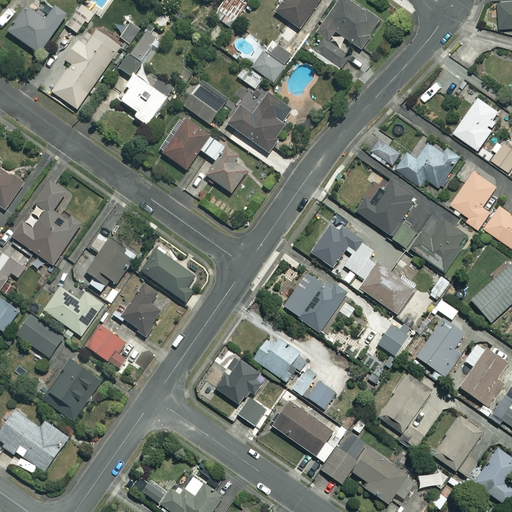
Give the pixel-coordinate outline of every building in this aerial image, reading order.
[(27,0),(6,30),(38,52),(65,12),(47,0),(39,0),(36,6),(27,0)] [(221,0),(208,0),(204,7),(214,13),(221,0)] [(245,6),(236,0),(225,0),(214,15),(230,27),(245,6)] [(283,0),(275,12),(300,29),(320,0),(283,0)] [(338,0),(316,32),(322,36),(312,52),(340,71),(350,55),(328,40),(335,31),(361,49),(380,21),(348,0),(338,0)] [(511,2),(497,3),(499,29),(511,28),(511,2)] [(95,14),(81,4),(66,25),(77,33),(86,20),(89,22),(95,14)] [(171,18),(162,11),(154,22),(163,29),(171,18)] [(141,29),(127,17),(115,32),(129,44),(141,29)] [(121,47),(97,30),(86,45),(78,40),(65,58),(73,63),(53,91),(77,108),(121,47)] [(158,39),(146,31),(120,68),(131,76),(158,39)] [(292,56),(271,41),(252,69),(273,83),(292,56)] [(261,77),(245,66),(238,77),(254,88),(261,77)] [(442,69),(431,86),(453,100),(464,83),(442,69)] [(167,97),(134,74),(126,85),(130,87),(117,106),(147,127),(167,97)] [(225,102),(199,83),(184,105),(210,124),(225,102)] [(284,103),(268,92),(253,114),(242,105),(229,124),(267,151),(285,125),(274,118),(284,103)] [(503,115),(479,97),(455,131),(479,148),(503,115)] [(211,133),(186,115),(161,152),(187,169),(200,149),(217,161),(207,175),(231,192),(248,169),(235,160),(238,155),(209,136),(211,133)] [(440,186),(461,156),(428,133),(413,155),(407,151),(396,167),(422,185),(427,177),(440,186)] [(382,139),(371,154),(390,167),(401,152),(382,139)] [(511,167),(511,146),(504,142),(492,160),(510,171),(511,167)] [(0,166),(1,164),(0,163),(0,205),(6,210),(24,183),(0,166)] [(497,185),(474,170),(452,204),(470,217),(467,221),(479,229),(491,211),(483,206),(497,185)] [(414,196),(392,180),(382,193),(379,191),(373,201),(366,196),(356,211),(390,235),(411,205),(409,204),(414,196)] [(74,197),(52,182),(11,237),(51,267),(83,224),(64,210),(74,197)] [(511,212),(501,205),(485,227),(511,246),(511,212)] [(470,236),(435,211),(409,248),(444,273),(470,236)] [(366,237),(347,223),(341,232),(331,225),(312,253),(333,267),(338,260),(366,280),(360,288),(399,315),(416,291),(369,258),(374,251),(362,242),(366,237)] [(29,262),(0,242),(0,231),(2,229),(0,227),(0,289),(1,290),(13,274),(19,278),(29,262)] [(90,284),(102,292),(99,296),(111,304),(121,290),(115,286),(135,254),(100,231),(91,246),(100,252),(87,272),(94,276),(90,284)] [(196,277),(157,249),(141,271),(185,302),(193,291),(188,288),(196,277)] [(511,302),(511,264),(472,300),(491,322),(511,302)] [(331,289),(308,272),(284,305),(320,332),(348,294),(335,284),(331,289)] [(450,282),(439,276),(431,292),(441,297),(450,282)] [(169,300),(144,284),(123,317),(147,333),(169,300)] [(80,300),(60,287),(44,310),(81,335),(103,303),(86,291),(80,300)] [(20,310),(0,296),(0,328),(5,332),(20,310)] [(63,336),(28,315),(16,336),(50,357),(63,336)] [(464,334),(440,318),(415,355),(442,373),(455,354),(452,352),(464,334)] [(126,342),(100,324),(86,345),(118,368),(126,356),(120,352),(126,342)] [(410,338),(391,324),(377,344),(396,357),(410,338)] [(302,375),(293,388),(327,411),(350,376),(310,349),(305,355),(271,333),(253,359),(287,381),(294,370),(302,375)] [(507,363),(486,348),(460,386),(489,407),(504,385),(496,379),(507,363)] [(102,380),(72,358),(43,398),(73,420),(102,380)] [(265,376),(240,360),(230,377),(226,374),(216,389),(240,404),(249,390),(254,393),(265,376)] [(429,394),(405,378),(379,417),(403,433),(399,439),(413,448),(422,435),(408,426),(429,394)] [(266,410),(250,398),(239,415),(255,426),(266,410)] [(333,431),(290,400),(272,425),(315,456),(333,431)] [(511,405),(502,419),(511,426),(511,405)] [(16,462),(34,475),(38,470),(43,473),(68,436),(45,420),(40,428),(15,411),(0,432),(0,443),(19,457),(16,462)] [(483,431),(460,415),(433,455),(466,477),(477,461),(467,455),(483,431)] [(367,422),(360,417),(352,429),(359,433),(367,422)] [(416,482),(348,432),(322,469),(342,483),(351,470),(367,481),(363,486),(388,504),(395,493),(404,499),(416,482)] [(511,474),(511,457),(499,448),(474,482),(506,505),(511,496),(511,486),(506,482),(511,474)] [(168,496),(147,482),(138,495),(162,511),(213,511),(225,495),(187,469),(168,496)] [(446,472),(418,475),(419,488),(447,485),(446,472)] [(448,500),(440,493),(432,502),(440,510),(448,500)]
